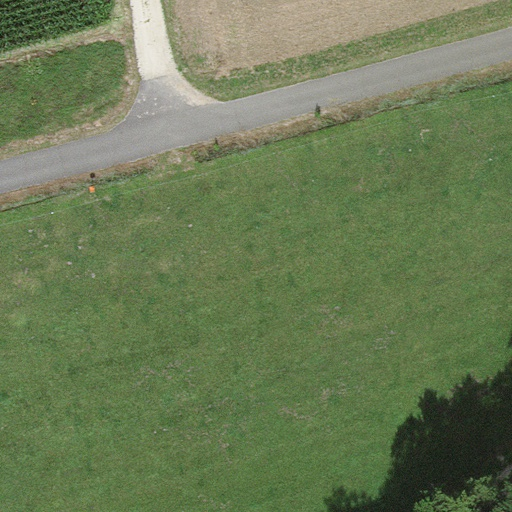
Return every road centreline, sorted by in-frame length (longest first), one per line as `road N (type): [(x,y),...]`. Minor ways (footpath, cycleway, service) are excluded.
road 1 (track): [(511,36),(0,182)]
road 2 (track): [(145,0),(166,134)]
